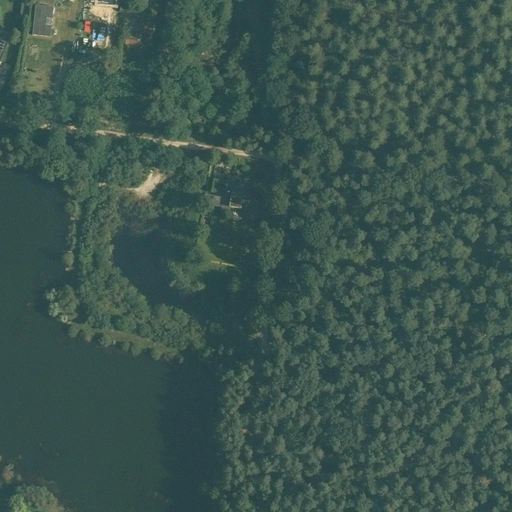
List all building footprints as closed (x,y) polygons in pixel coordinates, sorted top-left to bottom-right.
[(127,0),(120,0),(120,10),(143,13),(143,6),(150,7),(151,2),(127,0)] [(173,53),(179,0),(166,0),(161,43),(159,42),(158,52),(173,53)] [(28,18),(30,4),(22,3),(20,17),(28,18)] [(141,18),(124,17),(123,32),(144,33),(144,35),(151,35),(153,23),(141,22),(141,18)] [(141,35),(126,33),(125,44),(140,46),(141,35)] [(0,71),(1,69),(0,68),(0,60),(9,39),(8,39),(8,40),(0,36),(0,71)] [(224,201),(231,202),(241,203),(242,199),(250,201),(253,181),(227,177),(224,196),(224,197),(224,201)] [(258,202),(256,215),(265,217),(267,203),(258,202)]
